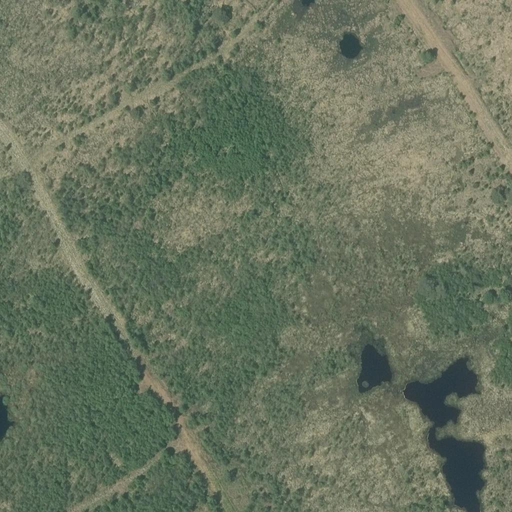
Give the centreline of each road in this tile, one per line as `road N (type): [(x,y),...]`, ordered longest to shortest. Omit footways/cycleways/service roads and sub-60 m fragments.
road 1 (track): [(225,511),(0,137)]
road 2 (track): [(511,153),(406,0)]
road 3 (track): [(81,511),(188,444)]
